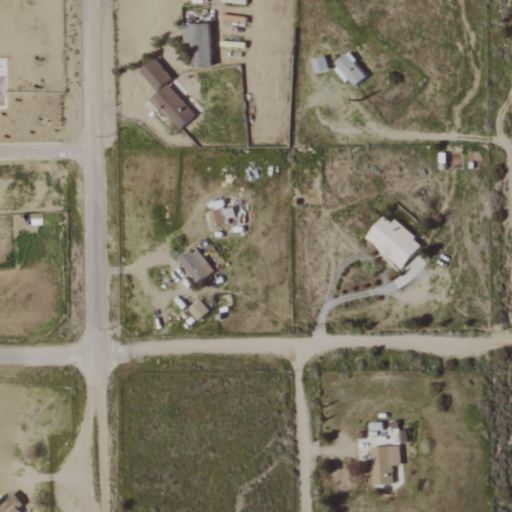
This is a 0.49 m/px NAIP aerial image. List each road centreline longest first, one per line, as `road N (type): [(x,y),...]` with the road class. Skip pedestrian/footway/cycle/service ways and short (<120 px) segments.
road 1 (residential): [(130,352),(511,344)]
road 2 (residential): [(89,0),(93,352)]
road 3 (residential): [(304,511),(300,348)]
road 4 (residential): [(93,352),(95,511)]
